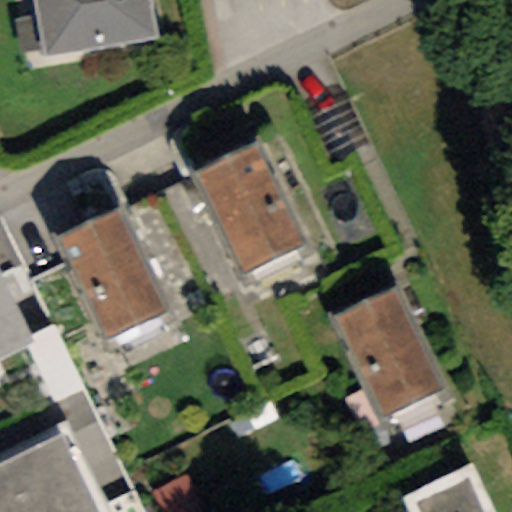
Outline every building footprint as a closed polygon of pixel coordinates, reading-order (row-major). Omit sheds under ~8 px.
[(149,0),(33,0),(44,63),(157,43),(149,0)] [(372,147),(350,102),(310,122),(331,166),(372,147)] [(257,151),(193,179),(243,281),(303,252),(257,151)] [(121,215),(59,244),(107,346),(169,317),(121,215)] [(0,364),(35,348),(0,277),(0,364)] [(398,293),(332,324),(381,428),(447,398),(398,293)] [(0,468),(0,511),(94,511),(60,440),(0,468)] [(490,511),(474,473),(403,502),(407,511),(490,511)]
